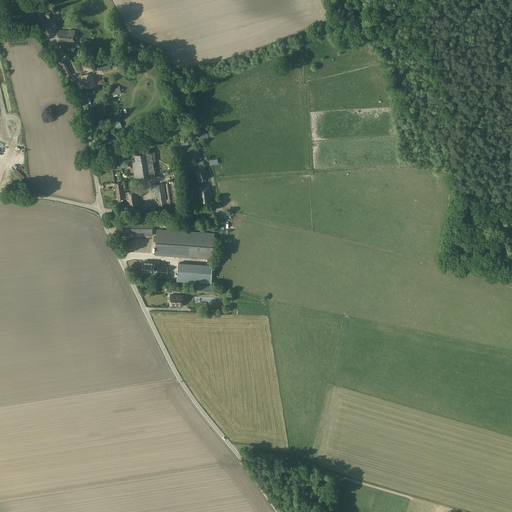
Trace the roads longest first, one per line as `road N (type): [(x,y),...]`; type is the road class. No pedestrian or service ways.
road 1 (unclassified): [(278,511),(181,382),(101,210)]
road 2 (unclassified): [(101,210),(75,75),(34,0)]
